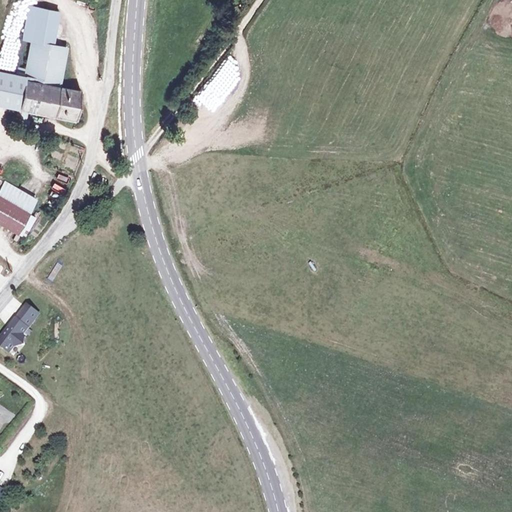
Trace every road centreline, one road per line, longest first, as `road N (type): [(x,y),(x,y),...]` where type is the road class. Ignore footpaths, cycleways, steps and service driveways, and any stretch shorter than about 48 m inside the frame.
road 1 (secondary): [(278,511),(247,423),(190,319),(145,203),(132,133),(136,0)]
road 2 (residential): [(0,303),(83,179),(109,79),(116,0)]
road 3 (track): [(261,0),(137,164)]
road 4 (track): [(44,244),(107,199),(137,164)]
